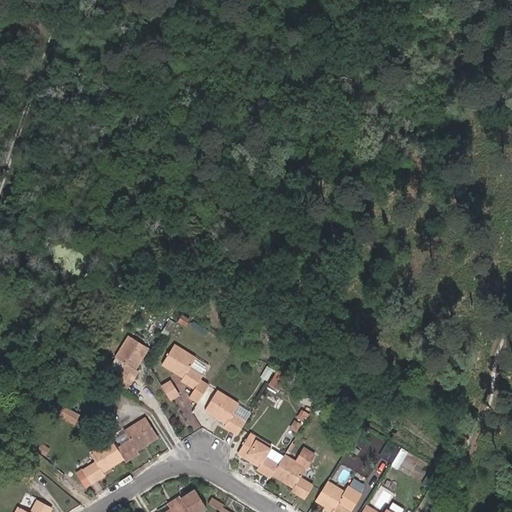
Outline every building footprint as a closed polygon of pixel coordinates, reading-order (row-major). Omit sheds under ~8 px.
[(123,364),(116,377),(129,384),(136,372),(131,370),(136,360),(139,361),(147,348),(127,337),(114,358),(123,364)] [(194,403),(206,386),(198,380),(201,376),(188,368),(193,358),(172,345),(161,364),(173,372),(175,370),(183,376),(180,381),(192,389),(187,398),(194,403)] [(207,372),(211,364),(199,357),(194,365),(207,372)] [(124,393),(129,384),(116,377),(112,386),(118,390),(124,393)] [(167,381),(160,387),(168,400),(175,395),(167,381)] [(112,400),(118,390),(112,386),(108,384),(102,394),(112,400)] [(234,435),(242,422),(230,414),(236,405),(215,391),(202,411),(215,419),(217,417),(225,422),(222,427),(234,435)] [(127,441),(115,450),(121,459),(123,462),(135,454),(132,450),(140,444),(141,445),(155,437),(142,418),(120,431),(127,441)] [(270,476),(275,466),(262,458),(269,448),(247,435),(236,454),(249,462),(250,460),(259,466),(256,471),(268,478),(270,476)] [(108,468),(121,459),(115,450),(108,439),(86,454),(93,465),(82,472),(89,484),(102,476),(98,471),(107,465),(108,468)] [(380,456),(384,458),(392,446),(388,443),(380,456)] [(398,450),(392,446),(384,458),(391,463),(398,450)] [(44,453),(37,448),(35,452),(42,457),(44,453)] [(295,463),(305,469),(313,456),(304,450),(295,463)] [(295,463),(282,455),(275,466),(270,476),(283,484),(284,481),(293,486),(289,492),(303,500),(311,487),(299,480),(305,469),(295,463)] [(29,480),(36,473),(25,463),(17,469),(29,480)] [(327,482),(315,501),(332,511),(331,511),(349,511),(360,495),(347,486),(343,492),(327,482)] [(201,511),(191,494),(177,502),(182,511),(201,511)] [(201,501),(215,509),(217,506),(218,504),(205,495),(201,501)] [(182,511),(177,502),(176,500),(162,506),(165,511),(182,511)]
